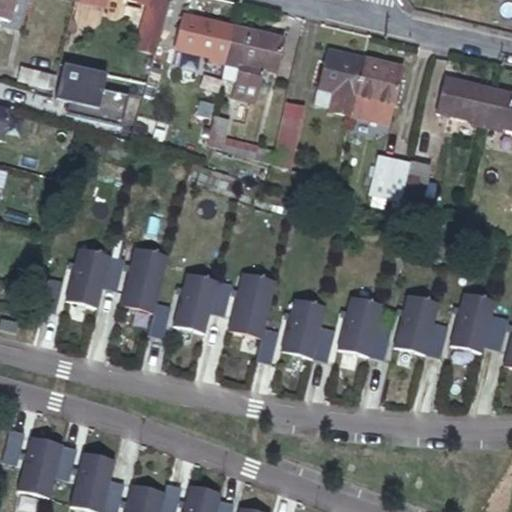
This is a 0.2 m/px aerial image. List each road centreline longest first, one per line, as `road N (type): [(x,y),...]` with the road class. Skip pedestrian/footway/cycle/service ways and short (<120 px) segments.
road 1 (residential): [(511,429),(284,415),(0,353)]
road 2 (residential): [(0,385),(371,511)]
road 3 (residential): [(371,18),(511,51)]
